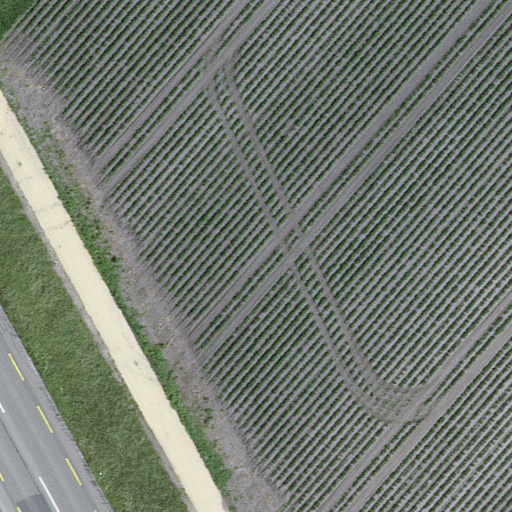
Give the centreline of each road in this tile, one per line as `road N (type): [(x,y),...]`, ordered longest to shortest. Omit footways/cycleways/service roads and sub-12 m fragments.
road 1 (track): [(212,511),(0,121)]
road 2 (primary): [(58,511),(0,405)]
